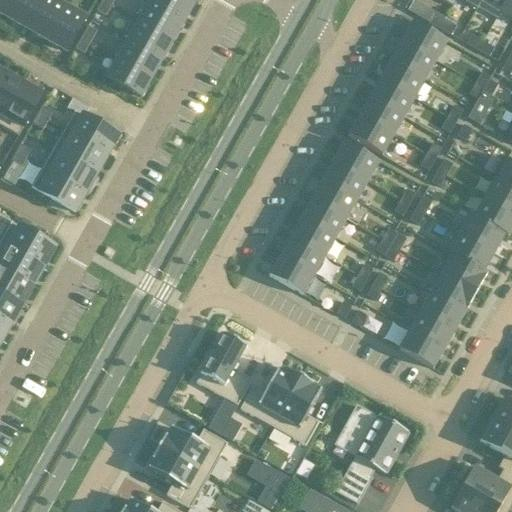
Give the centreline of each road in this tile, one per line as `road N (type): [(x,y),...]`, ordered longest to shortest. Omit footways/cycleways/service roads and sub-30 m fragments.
road 1 (tertiary): [(300,12),(17,511)]
road 2 (tertiary): [(39,511),(315,22)]
road 3 (residential): [(155,130),(1,398)]
road 4 (residential): [(445,421),(206,287)]
road 5 (residential): [(206,287),(334,54)]
road 6 (residential): [(74,511),(206,287)]
road 7 (residential): [(0,46),(155,130)]
road 8 (residential): [(227,0),(155,130)]
road 9 (residential): [(445,421),(511,303)]
